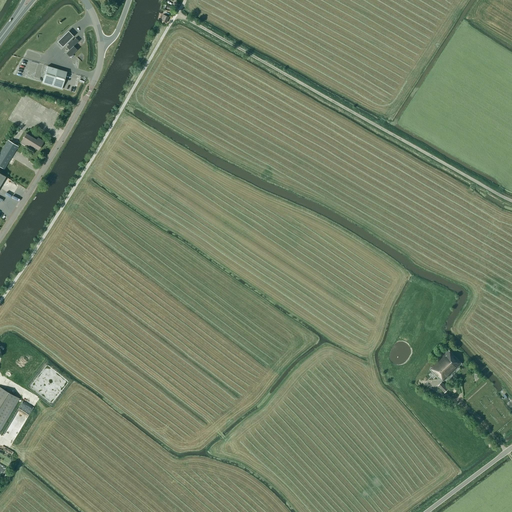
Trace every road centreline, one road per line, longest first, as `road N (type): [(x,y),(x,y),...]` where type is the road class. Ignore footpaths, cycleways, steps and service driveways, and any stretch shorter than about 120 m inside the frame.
road 1 (unclassified): [(511,201),(177,12)]
road 2 (track): [(177,12),(0,301)]
road 3 (tertiary): [(0,239),(89,91),(100,44)]
